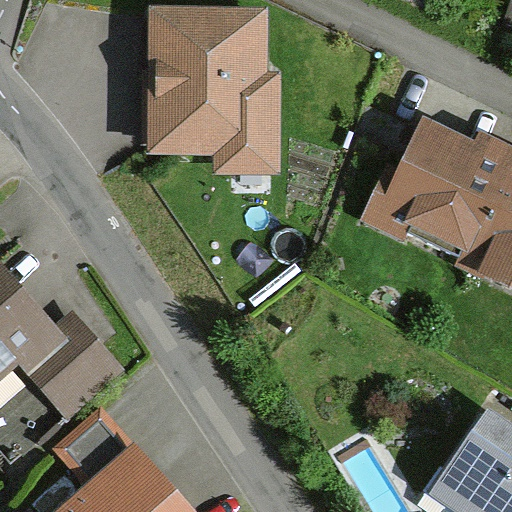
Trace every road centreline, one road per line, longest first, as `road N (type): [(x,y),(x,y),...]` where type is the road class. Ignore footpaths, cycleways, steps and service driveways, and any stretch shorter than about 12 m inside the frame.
road 1 (residential): [(286,511),(38,137),(0,97)]
road 2 (residential): [(310,0),(511,93)]
